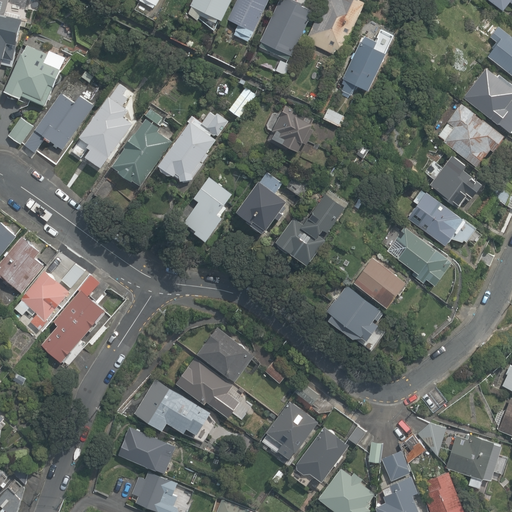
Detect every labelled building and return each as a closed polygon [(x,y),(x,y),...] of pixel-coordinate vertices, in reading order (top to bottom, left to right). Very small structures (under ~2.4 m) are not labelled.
[(230,0),(191,0),(189,6),(220,21),(230,0)] [(268,0),(237,0),(228,20),(237,25),(232,35),(248,42),(268,0)] [(314,11),(291,0),(279,0),(259,41),(264,43),(261,48),(286,60),(288,55),(292,57),(314,11)] [(324,0),(305,41),(334,55),(336,51),(341,53),(364,3),(357,0),(324,0)] [(511,0),(487,0),(503,12),(509,3),(511,4),(511,0)] [(22,19),(0,13),(0,57),(3,58),(7,43),(16,45),(22,19)] [(498,43),(487,57),(511,76),(511,35),(498,25),(489,36),(498,43)] [(376,41),(364,35),(342,79),(367,92),(386,54),(373,48),(376,41)] [(46,54),(25,44),(2,92),(19,100),(23,92),(41,101),(48,85),(53,87),(60,71),(42,63),(46,54)] [(511,89),(485,69),(462,98),(498,126),(509,111),(505,107),(511,98),(511,89)] [(75,103),(60,93),(33,130),(62,150),(95,105),(81,95),(75,103)] [(128,109),(108,95),(78,137),(88,145),(86,147),(91,150),(86,157),(101,167),(131,124),(122,117),(128,109)] [(250,102),(242,97),(236,106),(243,111),(250,102)] [(314,119),(285,104),(271,130),(274,132),(271,139),(297,153),(303,143),(306,144),(313,130),(309,128),(314,119)] [(454,127),(444,141),(477,166),(490,149),(492,151),(503,137),(460,104),(447,122),(454,127)] [(349,119),(328,108),(322,118),(343,129),(349,119)] [(215,115),(210,112),(202,124),(218,136),(228,121),(217,113),(215,115)] [(160,128),(146,118),(113,166),(119,170),(116,174),(131,185),(133,181),(140,185),(170,141),(157,132),(160,128)] [(215,140),(188,122),(157,167),(172,177),(175,173),(179,175),(180,181),(193,179),(191,174),(215,140)] [(450,153),(429,184),(446,196),(444,199),(458,209),(468,194),(474,197),(484,183),(463,169),(467,164),(450,153)] [(232,194),(209,176),(193,198),(199,202),(184,222),(195,231),(193,233),(204,241),(229,209),(224,206),(232,194)] [(307,187),(291,178),(285,188),(301,198),(307,187)] [(286,201),(258,181),(234,213),(250,225),(252,222),(264,230),(286,201)] [(425,193),(407,218),(446,247),(458,231),(453,228),(460,218),(425,193)] [(302,223),(293,216),(273,244),(306,267),(326,240),(318,235),(323,227),(327,230),(343,208),(325,195),(309,218),(307,216),(302,223)] [(0,253),(16,234),(0,220),(0,253)] [(452,260),(404,226),(386,251),(415,271),(412,275),(423,283),(425,279),(434,286),(452,260)] [(40,250),(22,235),(0,260),(0,276),(20,293),(44,264),(34,257),(40,250)] [(372,258),(353,284),(386,308),(405,283),(372,258)] [(72,260),(61,276),(72,284),(83,269),(72,260)] [(69,289),(44,269),(20,299),(45,319),(69,289)] [(380,310),(346,284),(326,310),(331,314),(326,321),(356,344),(361,337),(365,340),(377,325),(372,321),(380,310)] [(106,310),(80,288),(53,320),(58,325),(42,343),(62,361),(106,310)] [(217,326),(197,353),(234,381),(254,355),(217,326)] [(194,356),(175,382),(204,404),(207,401),(216,407),(233,385),(194,356)] [(289,370),(274,358),(265,370),(280,382),(289,370)] [(511,363),(502,385),(511,389),(511,363)] [(211,411),(155,379),(135,412),(162,428),(166,421),(184,432),(186,429),(197,436),(211,411)] [(319,395),(301,382),(294,391),(312,404),(319,395)] [(511,397),(510,397),(498,429),(511,433),(511,397)] [(317,421),(290,400),(266,431),(282,444),(277,449),(288,458),(317,421)] [(446,427),(429,422),(417,433),(438,454),(446,427)] [(349,444),(323,425),(296,462),(296,468),(304,473),(310,473),(321,481),(349,444)] [(366,431),(357,425),(348,438),(357,444),(366,431)] [(177,444),(129,426),(118,454),(166,472),(177,444)] [(426,448),(413,432),(400,442),(409,462),(426,448)] [(468,439),(456,435),(445,468),(490,482),(502,444),(469,434),(468,439)] [(379,461),(381,442),(370,441),(368,460),(379,461)] [(410,472),(401,450),(382,458),(391,479),(410,472)] [(352,474),(340,465),(316,497),(336,511),(366,511),(369,509),(364,505),(374,492),(360,482),(363,479),(353,472),(352,474)] [(178,482),(148,470),(145,477),(139,475),(131,493),(139,496),(137,501),(157,509),(158,507),(169,511),(172,511),(179,495),(173,493),(178,482)] [(464,511),(449,471),(426,480),(430,491),(423,493),(430,511),(464,511)] [(411,476),(389,485),(392,492),(382,496),(385,501),(374,506),(377,511),(419,511),(412,494),(418,491),(411,476)] [(248,511),(249,511),(222,501),(217,511),(248,511)]
